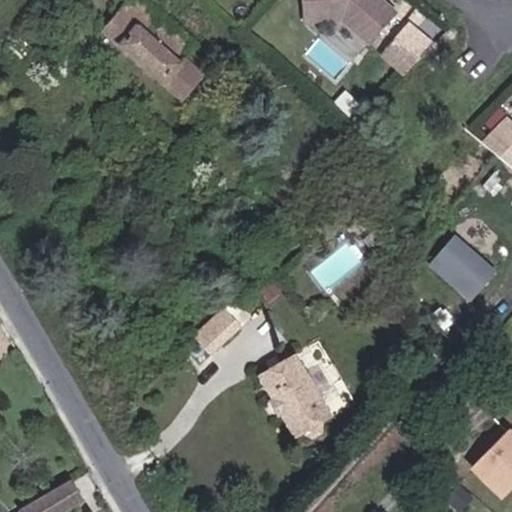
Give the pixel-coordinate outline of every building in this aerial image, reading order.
[(194,55),(207,41),(161,0),(138,0),(138,1),(137,0),(119,0),(128,10),(113,25),(192,96),(213,73),(194,55)] [(399,22),(374,0),(304,0),(304,23),(342,23),(372,51),(399,22)] [(427,48),(401,76),(411,85),(439,58),(427,48)] [(511,156),(511,135),(502,125),(486,140),(511,158),(511,156)] [(429,264),(476,298),(500,266),(453,232),(429,264)] [(271,303),(280,295),(270,283),(261,292),(271,303)] [(252,317),(235,298),(225,307),(242,326),(252,317)] [(194,335),(211,354),(242,326),(225,307),(194,335)] [(308,348),(270,364),(282,391),(279,392),(286,408),(288,407),(299,433),(314,427),(317,435),(330,429),(327,422),(338,417),(308,348)] [(511,441),(481,473),(510,501),(511,498),(511,441)] [(49,482),(55,492),(77,479),(70,466),(47,479),(49,482)] [(28,511),(51,511),(85,493),(77,479),(55,492),(43,499),(27,509),(28,511)] [(43,499),(55,492),(49,482),(37,489),(43,499)]
